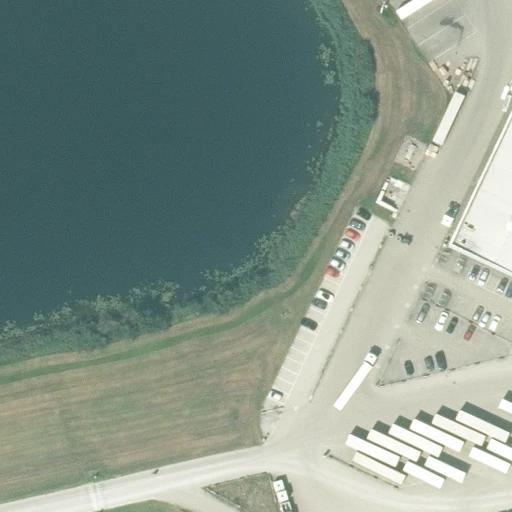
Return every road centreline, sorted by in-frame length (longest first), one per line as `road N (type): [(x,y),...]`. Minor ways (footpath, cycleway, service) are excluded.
road 1 (unclassified): [(50,511),(318,456),(442,492),(511,484)]
road 2 (unknown): [(335,407),(373,350),(466,151),(504,35),(505,0)]
road 3 (unknown): [(335,407),(413,385),(511,372)]
